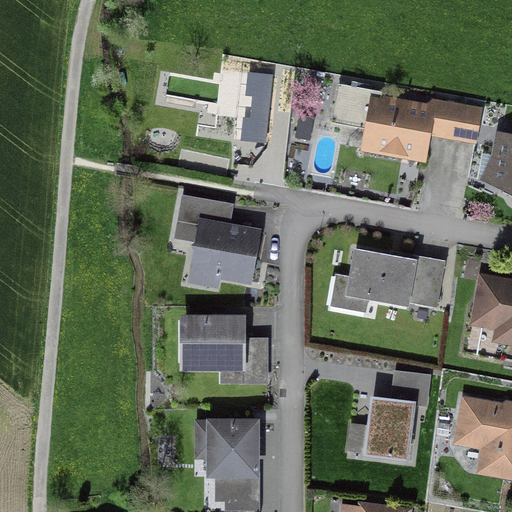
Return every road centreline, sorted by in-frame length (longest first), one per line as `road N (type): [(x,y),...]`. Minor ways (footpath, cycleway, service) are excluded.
road 1 (residential): [(511,249),(291,205),(291,511)]
road 2 (unclassified): [(36,511),(72,33)]
